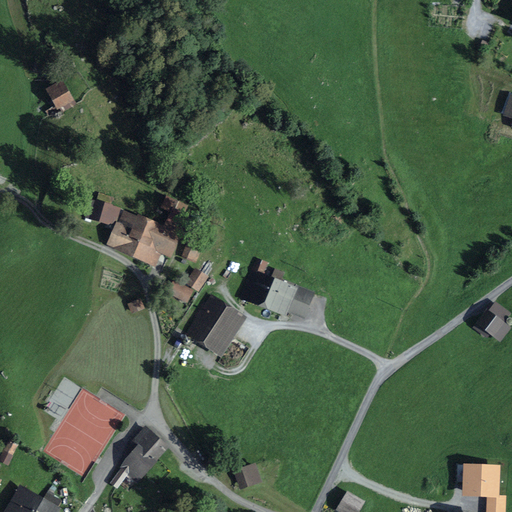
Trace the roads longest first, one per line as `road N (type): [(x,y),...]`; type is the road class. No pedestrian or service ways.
road 1 (residential): [(0,195),(18,197),(48,223),(136,269),(153,316),(161,428),(222,491),(270,511)]
road 2 (residential): [(316,511),(378,377),(511,280)]
